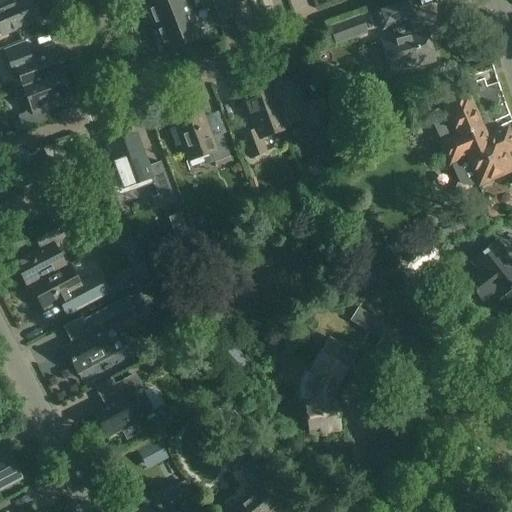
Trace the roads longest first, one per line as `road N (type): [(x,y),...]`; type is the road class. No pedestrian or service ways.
road 1 (residential): [(97,112),(369,0)]
road 2 (residential): [(93,511),(0,339)]
road 3 (secondary): [(400,511),(511,409)]
road 4 (residential): [(97,112),(48,0)]
